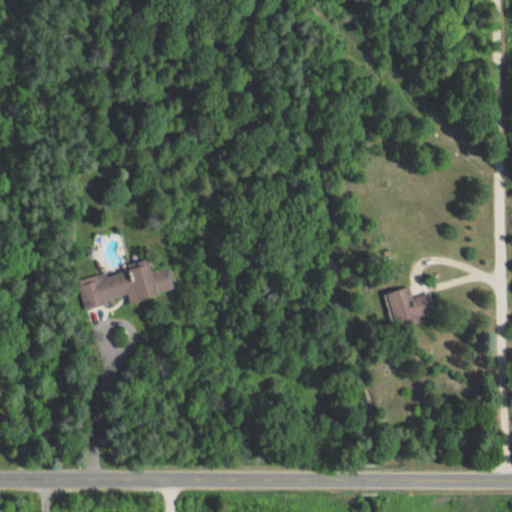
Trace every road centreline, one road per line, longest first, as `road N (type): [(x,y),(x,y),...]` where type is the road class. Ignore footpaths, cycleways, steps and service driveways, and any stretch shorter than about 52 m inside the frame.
road 1 (residential): [(505,480),(171,478)]
road 2 (residential): [(171,478),(0,477)]
